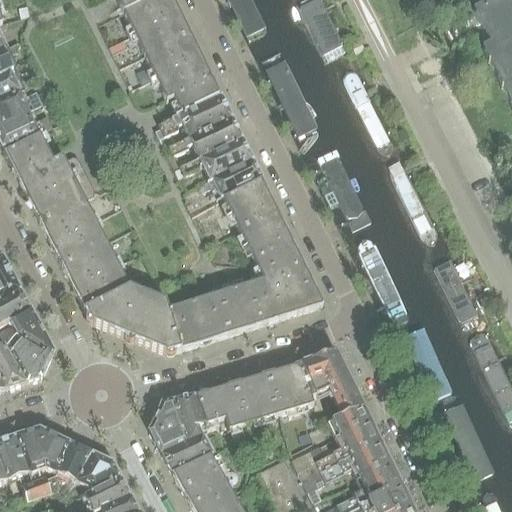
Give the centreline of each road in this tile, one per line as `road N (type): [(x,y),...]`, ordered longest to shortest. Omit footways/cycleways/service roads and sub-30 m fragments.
road 1 (residential): [(352,325),(345,293),(203,0)]
road 2 (residential): [(511,295),(370,24)]
road 3 (residential): [(101,396),(352,325)]
road 4 (residential): [(352,325),(445,511)]
road 5 (residential): [(101,396),(4,230)]
road 6 (residential): [(101,396),(159,511)]
